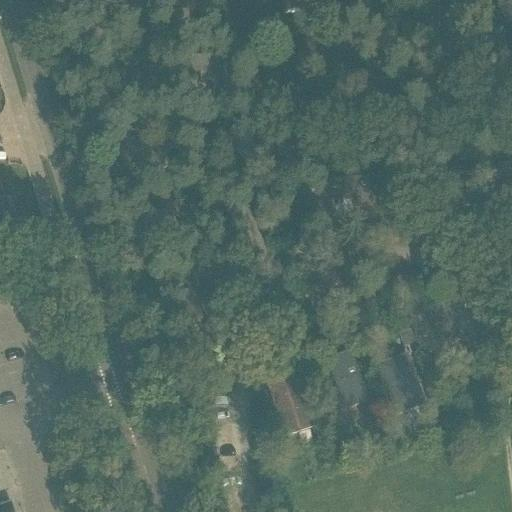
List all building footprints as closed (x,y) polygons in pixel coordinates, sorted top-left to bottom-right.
[(0,237),(14,234),(13,230),(16,229),(11,212),(7,213),(6,208),(3,209),(0,198),(0,237)] [(337,282),(285,300),(298,337),(350,319),(337,282)] [(464,294),(404,317),(423,369),(484,346),(464,294)] [(59,341),(45,345),(51,365),(65,361),(59,341)] [(363,354),(321,369),(335,406),(376,391),(363,354)] [(408,365),(384,373),(402,428),(453,410),(446,389),(419,398),(408,365)] [(271,392),(282,435),(316,427),(305,384),(271,392)]
